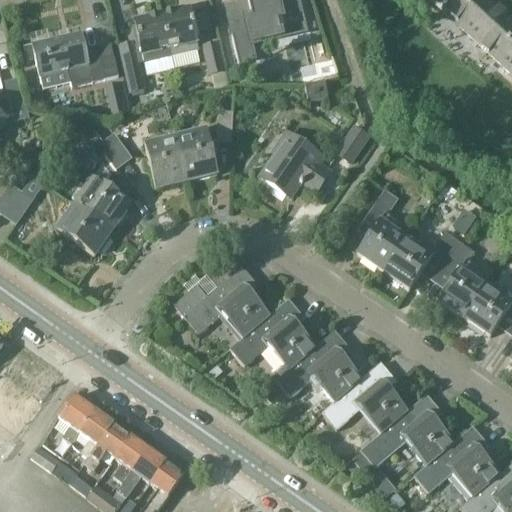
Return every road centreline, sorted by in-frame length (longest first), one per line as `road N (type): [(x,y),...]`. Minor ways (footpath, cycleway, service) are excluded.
road 1 (residential): [(511,412),(301,264),(235,237),(202,237),(172,249),(92,354)]
road 2 (tertiary): [(318,511),(92,354)]
road 3 (unknown): [(92,354),(13,462)]
